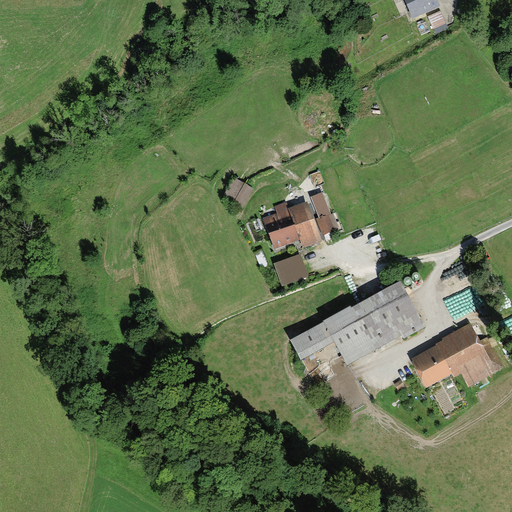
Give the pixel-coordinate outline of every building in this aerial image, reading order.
[(403,0),(412,20),(437,8),(433,0),(403,0)] [(439,13),(427,19),(432,29),(443,23),(439,13)] [(250,191),(232,181),(222,200),(240,209),(250,191)] [(322,220),(317,222),(322,235),(339,229),(333,213),(329,215),(321,197),(314,200),(322,220)] [(277,216),(262,222),(273,249),(298,238),(302,248),(319,241),(304,205),(288,212),(285,204),(274,208),(277,216)] [(261,252),(254,255),(260,269),(267,266),(261,252)] [(298,259),(272,268),(279,286),(305,278),(298,259)] [(423,328),(398,286),(290,347),(301,366),(332,348),(346,372),(423,328)] [(476,345),(468,331),(410,364),(424,388),(456,370),(467,388),(503,368),(486,339),(476,345)]
